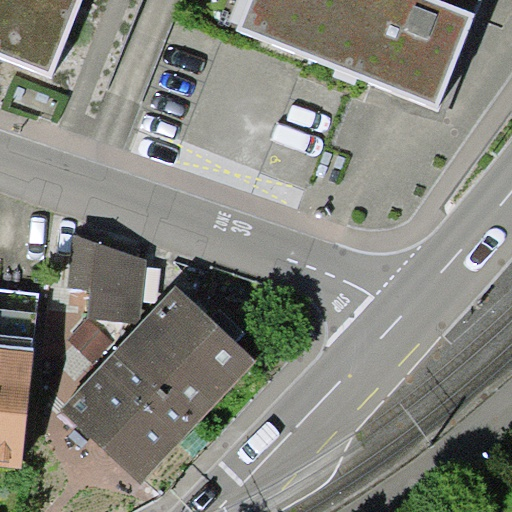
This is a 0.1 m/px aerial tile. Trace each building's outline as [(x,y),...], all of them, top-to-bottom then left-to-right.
[(76,0),(0,0),(0,54),(47,73),(76,0)] [(440,0),(248,0),(236,32),(435,109),(473,13),(440,0)] [(440,0),(473,13),(478,0),(440,0)] [(148,262),(80,236),(73,283),(95,293),(93,313),(141,316),(148,262)] [(45,291),(0,288),(0,461),(35,464),(45,291)] [(87,396),(75,409),(151,481),(264,365),(188,292),(128,355),(87,396)] [(65,373),(87,396),(128,355),(105,333),(65,373)]
